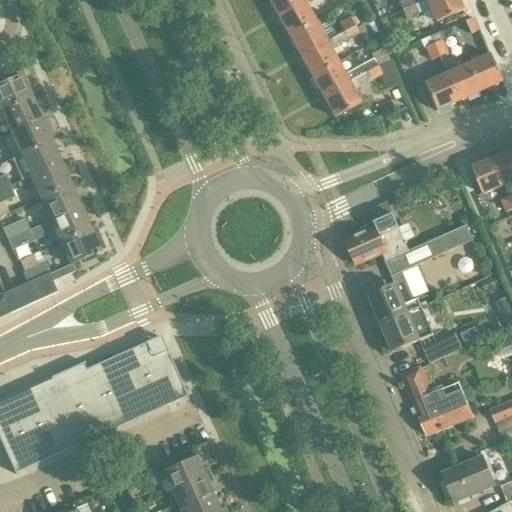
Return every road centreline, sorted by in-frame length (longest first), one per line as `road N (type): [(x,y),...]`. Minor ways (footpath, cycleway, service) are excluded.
road 1 (residential): [(432,511),(334,278),(324,218)]
road 2 (secondary): [(386,511),(291,265)]
road 3 (secondary): [(252,285),(351,511)]
road 4 (secondary): [(117,0),(197,176),(202,205)]
road 5 (residential): [(0,502),(201,411)]
road 6 (tertiary): [(27,339),(95,332),(222,277)]
road 7 (tertiary): [(196,235),(169,259),(79,301),(27,339)]
road 8 (residential): [(467,139),(283,190)]
road 9 (residential): [(324,218),(467,139)]
